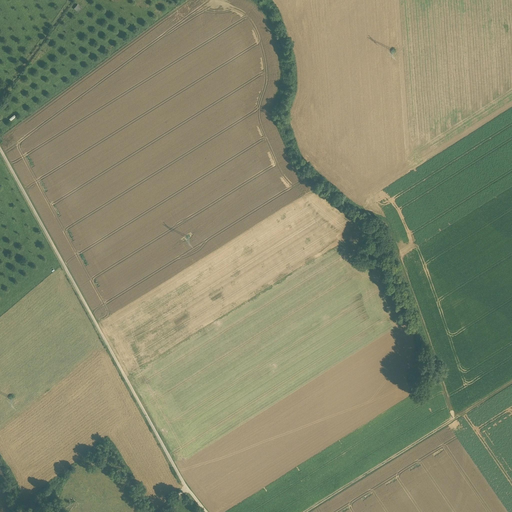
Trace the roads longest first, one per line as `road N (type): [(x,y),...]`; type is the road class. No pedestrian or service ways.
road 1 (track): [(276,0),(296,53),(300,148),(388,218),(398,235),(424,337),(447,368),(442,385),(455,417)]
road 2 (track): [(0,149),(205,511)]
road 3 (track): [(511,382),(312,511)]
